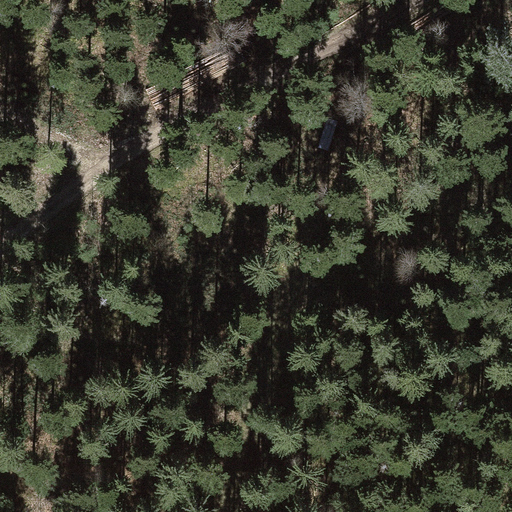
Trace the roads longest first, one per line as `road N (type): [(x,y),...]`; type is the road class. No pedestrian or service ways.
road 1 (track): [(0,245),(108,165),(412,0)]
road 2 (track): [(108,165),(0,108)]
